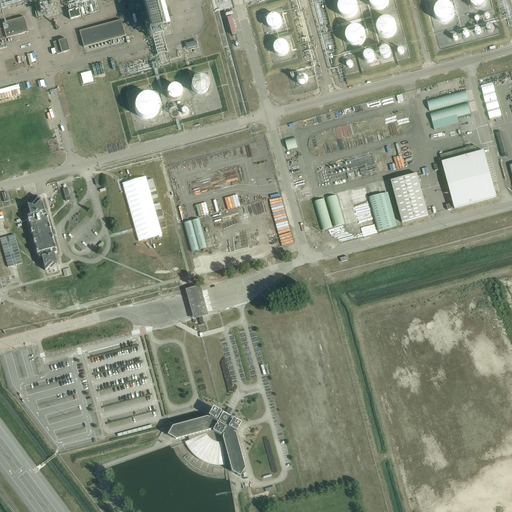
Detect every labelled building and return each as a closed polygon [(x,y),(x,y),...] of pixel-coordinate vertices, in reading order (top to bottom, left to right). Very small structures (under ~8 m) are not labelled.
[(140,0),(150,37),(163,34),(161,29),(169,27),(162,0),(140,0)] [(358,10),(358,8),(358,6),(357,4),(356,2),(355,1),(354,0),(339,0),(339,1),(337,2),(336,4),(336,6),(336,8),(336,10),(336,13),(337,15),(339,17),(341,18),(343,19),(345,20),(347,20),(350,19),(352,19),(353,18),(355,16),(356,15),(357,13),(358,10)] [(369,0),(369,2),(370,5),(372,7),(375,9),(378,10),(381,10),(384,8),(386,7),(388,4),(389,2),(388,0),(369,0)] [(439,21),(441,23),(444,24),(447,24),(450,23),(453,21),(455,18),(456,15),(456,12),(455,9),(453,7),(450,5),(447,4),(444,4),(441,5),(438,7),(437,10),(436,13),(436,16),(437,18),(439,21)] [(68,11),(70,19),(80,17),(78,8),(68,11)] [(269,28),(272,29),(275,29),(277,28),(280,27),(281,24),(282,21),(281,18),(279,16),(277,15),(275,14),(273,14),(270,15),(269,16),(267,18),(266,21),(267,23),(268,26),(269,28)] [(6,38),(28,32),(24,17),(2,23),(6,38)] [(378,33),(380,36),(382,38),(385,39),(388,39),(391,38),(393,36),(395,34),(396,31),(397,28),(396,26),(394,23),(392,21),(390,20),(387,19),(384,20),(381,21),(379,24),(377,27),(377,30),(378,33)] [(84,47),(125,35),(121,20),(79,31),(84,47)] [(367,38),(367,35),(367,33),(366,31),(365,29),(364,28),(362,26),(361,25),(359,24),(356,24),(354,24),(352,25),(350,26),(348,27),(346,29),(345,31),(345,33),(344,35),(345,37),(345,40),(346,41),(348,43),(349,45),(351,46),(353,46),(355,47),(358,47),(360,46),(362,45),(364,44),(365,42),(366,40),(367,38)] [(56,55),(69,51),(66,39),(53,43),(56,55)] [(276,54),(278,55),(281,56),(283,56),(286,54),(288,52),(289,50),(289,47),(288,44),(286,42),(284,41),(281,41),(278,41),(276,43),(274,45),(274,47),(274,50),(275,52),(276,54)] [(381,56),(383,57),(385,58),(388,57),(389,55),(390,53),(390,51),(389,49),(386,47),(384,47),(382,48),(380,50),(380,52),(380,54),(381,56)] [(363,60),(365,62),(367,63),(370,63),(372,61),(374,59),(374,57),(373,55),(372,53),(370,52),(367,52),(365,53),(364,55),(363,57),(363,60)] [(304,83),(306,82),(307,80),(308,78),(307,76),(306,74),(305,73),(303,72),(301,72),(299,73),(297,75),(296,77),(296,79),(297,81),(299,83),(301,83),(304,83)] [(192,87),(193,90),(195,92),(198,93),(201,93),(204,92),(206,90),(208,88),(208,85),(208,82),(206,79),(204,77),(201,76),(199,76),(196,77),(194,79),(192,82),(191,84),(192,87)] [(167,91),(167,93),(168,96),(169,98),(171,99),(174,100),(176,100),(179,98),(181,96),(182,94),(182,92),(181,89),(180,87),(178,86),(175,85),(173,85),(170,86),(168,88),(167,91)] [(430,111),(468,101),(465,90),(427,100),(430,111)] [(146,119),(150,119),(153,118),(156,116),(158,113),(159,110),(160,107),(160,103),(158,100),(156,98),(154,95),(150,94),(146,94),(143,94),(139,96),(137,99),(135,102),(134,106),(135,110),(136,113),(139,116),(142,118),(146,119)] [(433,123),(470,113),(468,103),(430,113),(433,123)] [(499,103),(486,106),(489,119),(502,116),(499,103)] [(501,132),(496,133),(502,157),(507,156),(501,132)] [(288,150),(298,147),(295,137),(285,140),(288,150)] [(477,153),(475,145),(440,155),(454,208),(496,197),(483,151),(477,153)] [(402,222),(428,215),(417,174),(391,181),(402,222)] [(384,193),(369,197),(378,231),(393,227),(384,193)] [(334,227),(345,224),(336,195),(326,198),(334,227)] [(40,201),(39,197),(31,205),(27,204),(30,214),(27,215),(38,258),(41,257),(44,267),(45,270),(48,267),(51,268),(56,263),(57,264),(54,253),(57,253),(52,235),(53,234),(51,227),(50,228),(45,210),(42,211),(40,201)] [(215,199),(204,202),(207,215),(219,212),(215,199)] [(322,230),(333,227),(324,199),(314,202),(322,230)] [(201,203),(192,205),(196,218),(204,216),(201,203)] [(191,205),(183,207),(186,220),(194,218),(191,205)] [(0,245),(7,274),(22,271),(15,241),(0,245)] [(64,277),(72,275),(70,268),(63,270),(64,277)] [(201,315),(202,317),(207,315),(204,302),(199,285),(185,289),(190,306),(193,319),(198,317),(198,316),(201,315)] [(225,414),(212,407),(207,417),(172,426),(167,435),(175,439),(187,436),(189,440),(187,441),(187,442),(188,444),(189,446),(190,447),(191,449),(192,450),(194,452),(195,453),(196,454),(197,455),(199,457),(200,457),(202,458),(203,459),(204,460),(206,460),(207,461),(209,461),(210,462),(212,462),(214,462),(217,463),(218,463),(220,463),(222,463),(224,463),(224,460),(228,459),(231,471),(239,476),(244,468),(235,433),(241,423),(228,416),(231,410),(228,408),(225,414)]
